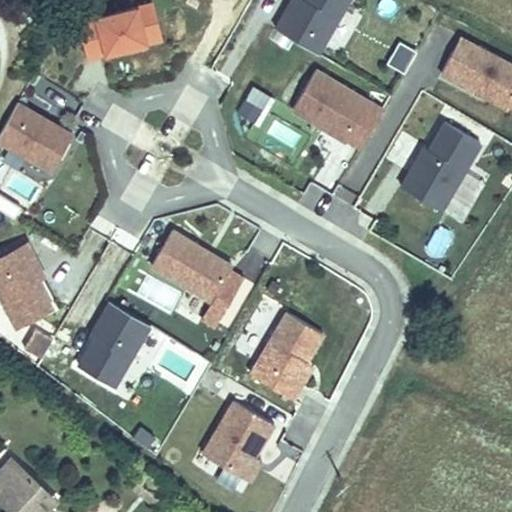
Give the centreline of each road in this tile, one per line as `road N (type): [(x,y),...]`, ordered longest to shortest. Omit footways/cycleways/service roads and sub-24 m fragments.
road 1 (residential): [(212,176),(370,266),(392,308),(296,511)]
road 2 (residential): [(212,176),(220,150),(215,123),(197,103),(171,94),(144,100),(124,118),(115,144),(121,171),(139,191),(165,199),(192,194)]
